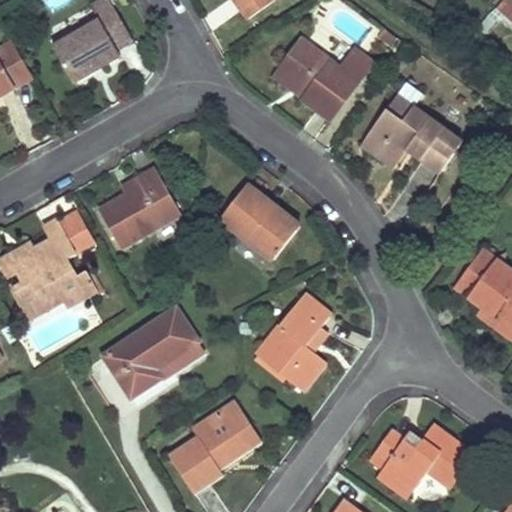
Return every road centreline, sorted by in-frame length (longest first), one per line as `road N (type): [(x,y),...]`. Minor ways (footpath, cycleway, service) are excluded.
road 1 (residential): [(208,86),(327,174),(423,349)]
road 2 (residential): [(208,86),(0,201)]
road 3 (residential): [(269,511),(365,386),(423,349)]
